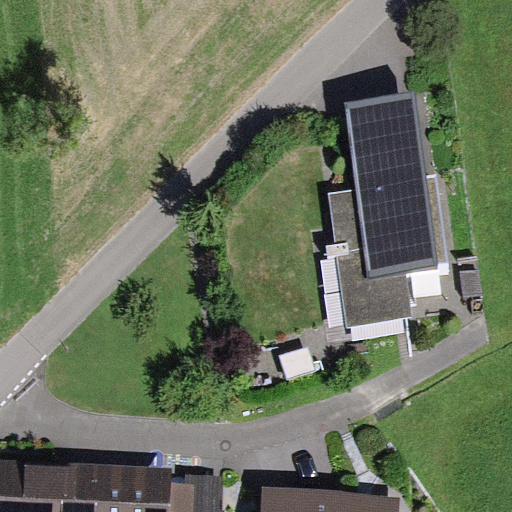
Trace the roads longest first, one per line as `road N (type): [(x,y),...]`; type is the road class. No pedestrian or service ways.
road 1 (unclassified): [(0,378),(383,0)]
road 2 (residential): [(0,428),(243,440),(340,412)]
